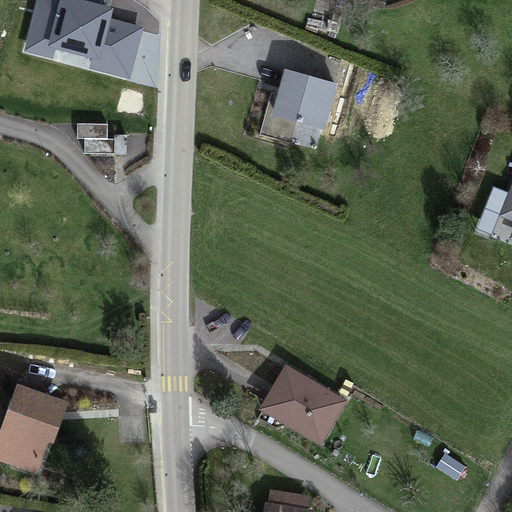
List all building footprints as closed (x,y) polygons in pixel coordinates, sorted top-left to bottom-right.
[(342,81),(286,68),(275,114),(331,127),(342,81)] [(511,191),(502,216),(511,220),(511,191)] [(351,393),(291,359),(263,408),(322,442),(351,393)] [(75,397),(23,377),(0,437),(0,453),(46,471),(75,397)] [(320,511),(323,500),(273,491),(269,511),(320,511)]
